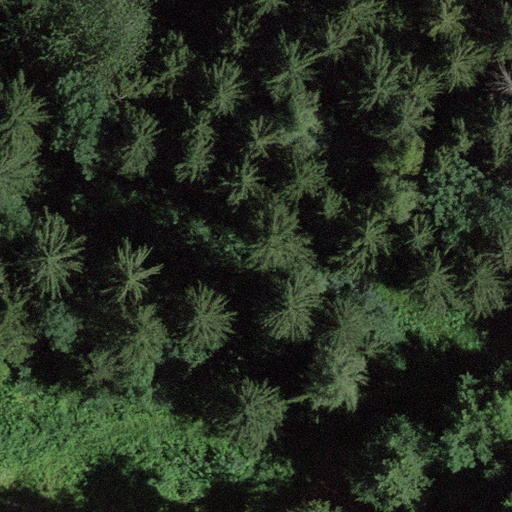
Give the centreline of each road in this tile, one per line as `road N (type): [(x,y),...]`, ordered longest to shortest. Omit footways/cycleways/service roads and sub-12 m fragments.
road 1 (track): [(0,143),(47,143),(262,194),(319,249),(467,345),(511,363)]
road 2 (track): [(498,358),(362,422),(69,454)]
